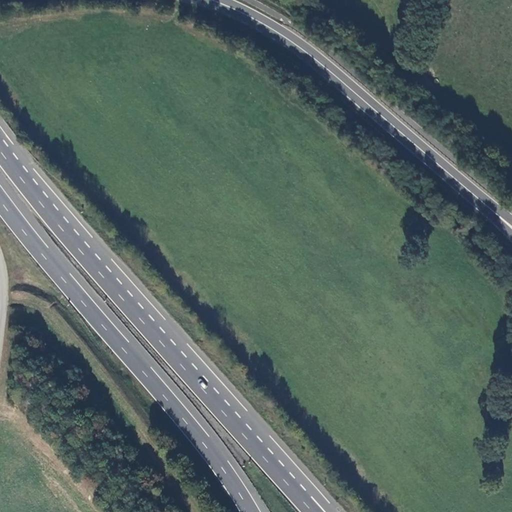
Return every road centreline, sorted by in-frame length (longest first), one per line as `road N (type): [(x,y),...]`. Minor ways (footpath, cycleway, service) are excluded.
road 1 (trunk): [(307,498),(0,149)]
road 2 (trunk): [(250,511),(202,440),(0,199)]
road 3 (tertiary): [(216,0),(299,44),(495,211)]
road 4 (track): [(511,153),(416,75),(412,47),(423,0)]
